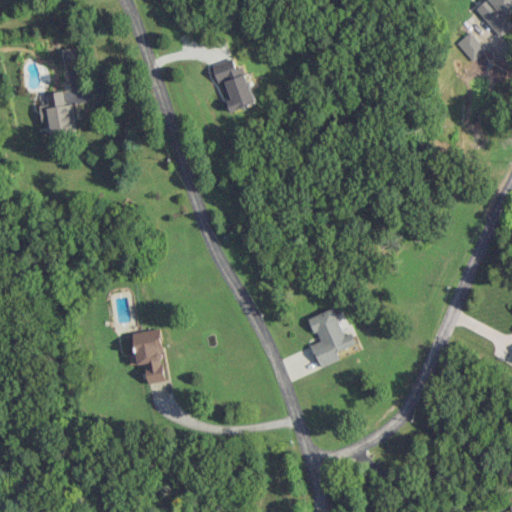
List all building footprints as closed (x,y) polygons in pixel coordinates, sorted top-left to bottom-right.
[(511,23),(506,16),(511,11),(511,0),(484,0),(475,8),(499,37),(511,26),(511,23)] [(457,42),(472,61),(485,51),(470,31),(457,42)] [(61,49),(63,66),(79,64),(77,47),(61,49)] [(214,64),(226,101),(227,101),(230,112),(255,104),(243,65),(237,67),(235,58),(214,64)] [(344,335),(333,308),(309,318),(318,341),(311,344),(320,367),(340,359),(337,352),(356,344),(351,332),(344,335)]
